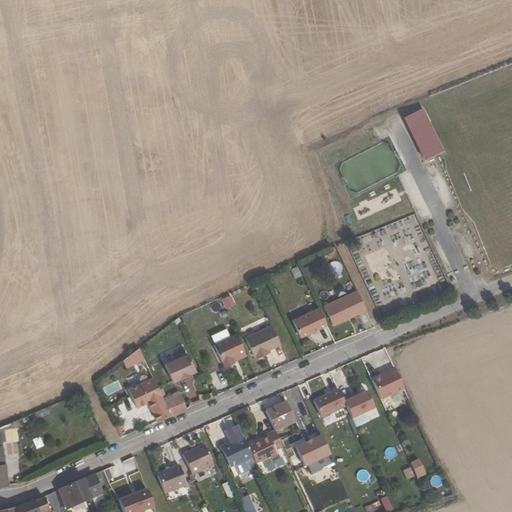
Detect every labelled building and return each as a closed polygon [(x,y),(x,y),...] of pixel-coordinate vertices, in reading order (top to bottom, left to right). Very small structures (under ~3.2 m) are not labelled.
[(422,108),(406,115),(426,158),(442,151),(422,108)] [(332,272),(341,271),(339,260),(330,262),(332,272)] [(226,310),(236,305),(229,294),(220,300),(226,310)] [(353,295),(321,310),(330,329),(355,317),(356,318),(363,315),(353,295)] [(304,312),(315,308),(313,302),(288,310),(292,319),(305,314),(304,312)] [(290,325),(298,342),(323,329),(315,312),(290,325)] [(252,360),(253,360),(254,362),(263,357),(262,355),(266,353),(278,347),(268,328),(242,342),(252,360)] [(242,353),(234,336),(211,347),(219,364),(220,363),(223,369),(232,365),(229,359),(242,353)] [(127,360),(131,368),(143,362),(138,351),(127,360)] [(194,374),(186,356),(164,367),(172,384),(179,381),(179,382),(188,378),(187,377),(194,374)] [(367,382),(376,401),(400,390),(389,369),(381,373),(382,375),(367,382)] [(183,381),(186,397),(196,395),(192,379),(183,381)] [(107,396),(122,389),(118,380),(102,387),(107,396)] [(152,416),(156,424),(171,417),(163,401),(152,380),(128,392),(136,410),(147,405),(152,403),(157,414),(152,416)] [(337,403),(332,393),(316,401),(325,418),(341,410),(337,403)] [(369,410),(361,394),(354,397),(363,414),(369,410)] [(178,413),(171,397),(163,401),(171,417),(178,413)] [(346,401),(345,399),(337,403),(341,410),(347,422),(363,414),(354,397),(353,398),(346,401)] [(308,406),(316,422),(325,418),(316,401),(308,406)] [(279,402),(258,412),(268,432),(268,433),(289,422),(279,402)] [(147,405),(152,416),(157,414),(152,403),(147,405)] [(0,430),(1,439),(13,434),(9,425),(0,429),(0,430)] [(277,449),(273,442),(268,433),(268,432),(261,436),(262,439),(243,448),(251,465),(271,455),(269,453),(277,449)] [(32,439),(36,449),(43,446),(39,436),(32,439)] [(310,463),(325,455),(315,437),(306,441),(306,443),(301,445),(310,463)] [(252,467),(251,465),(243,448),(239,440),(227,445),(227,443),(217,447),(227,469),(230,468),(234,476),(252,467)] [(210,466),(201,445),(179,456),(189,476),(210,466)] [(289,450),(299,469),(310,463),(301,445),(299,446),(299,445),(289,450)] [(389,460),(398,454),(392,445),(383,451),(389,460)] [(135,491),(143,488),(131,459),(123,463),(135,491)] [(417,479),(426,475),(419,459),(410,463),(417,479)] [(406,479),(414,477),(410,466),(403,469),(406,479)] [(155,476),(163,496),(185,488),(176,467),(155,476)] [(367,470),(358,471),(359,481),(368,480),(367,470)] [(434,489),(443,483),(438,475),(429,480),(434,489)] [(66,510),(100,497),(92,477),(57,493),(66,510)] [(228,498),(234,495),(228,482),(222,485),(228,498)] [(118,500),(122,511),(145,511),(155,508),(146,488),(118,500)] [(46,511),(60,505),(56,493),(31,505),(34,511),(46,511)] [(245,511),(261,511),(262,511),(255,493),(240,499),(245,511)] [(385,511),(389,511),(393,510),(388,496),(380,499),(385,511)] [(380,501),(365,507),(366,511),(382,511),(385,511),(380,501)]
